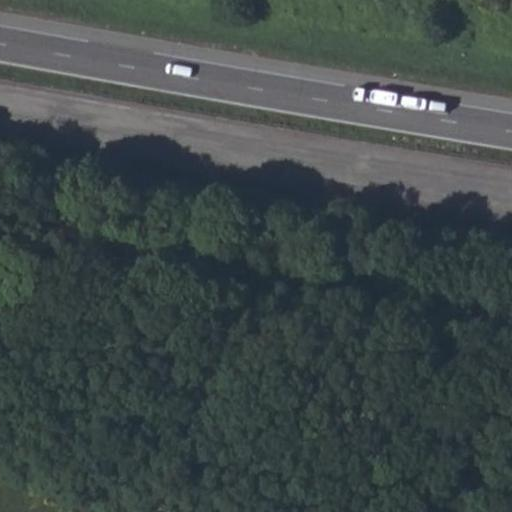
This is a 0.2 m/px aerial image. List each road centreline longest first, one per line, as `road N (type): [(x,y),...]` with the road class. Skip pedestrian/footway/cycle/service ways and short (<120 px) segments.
road 1 (trunk): [(0,101),(511,188)]
road 2 (trunk): [(511,130),(0,43)]
